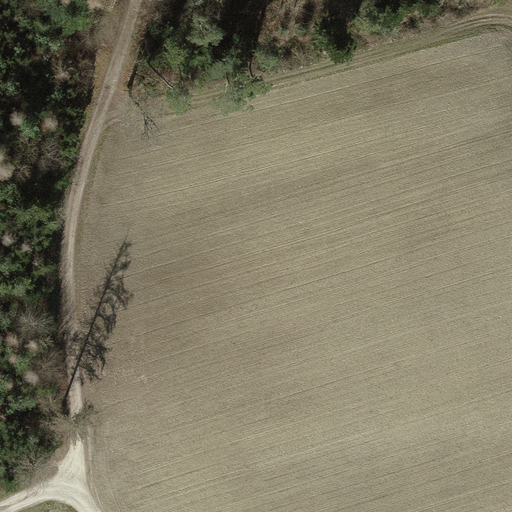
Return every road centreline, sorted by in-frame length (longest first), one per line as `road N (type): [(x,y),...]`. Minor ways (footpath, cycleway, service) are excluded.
road 1 (track): [(138,0),(75,200),(68,276),(79,422),(74,485)]
road 2 (track): [(95,130),(433,45),(511,59)]
